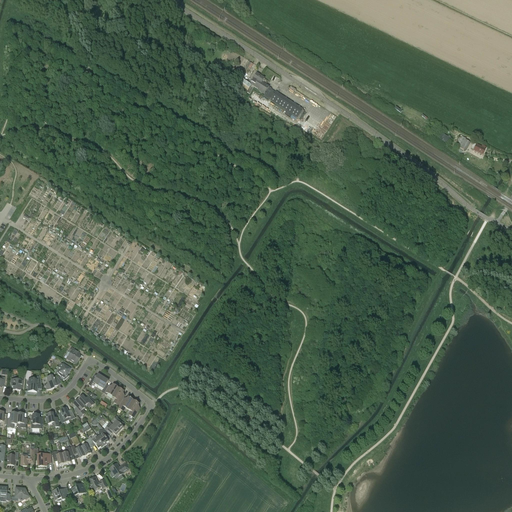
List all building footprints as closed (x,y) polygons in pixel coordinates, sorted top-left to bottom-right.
[(250,85),(241,78),(239,82),(237,86),(236,87),(247,93),(251,86),(253,88),(254,88),(261,77),(257,74),(253,80),(252,80),(251,82),(252,83),(250,85)] [(265,100),(299,121),(304,113),(270,92),(270,93),(267,91),(269,88),(262,84),(264,79),(261,77),(254,88),(258,90),(257,91),(264,95),(263,96),(266,98),(265,100)] [(448,140),(451,140),(450,136),(447,137),(442,133),(439,139),(446,144),(448,140)] [(466,151),(470,143),(466,140),(466,139),(461,136),(458,141),(460,141),(457,146),(466,151)] [(473,144),(471,149),(474,151),(473,152),(482,156),(486,149),(485,149),(486,148),(482,146),(482,147),(477,145),(476,145),(473,144)] [(75,365),(80,358),(76,355),(78,353),(71,349),(69,352),(70,353),(66,360),(75,365)] [(65,380),(68,377),(67,375),(70,370),(66,368),(68,365),(63,362),(59,369),(60,369),(57,373),(64,381),(65,380)] [(95,385),(98,387),(103,378),(98,375),(94,381),(92,379),(88,385),(91,387),(92,384),(95,386),(95,385)] [(56,387),(60,384),(56,379),(54,380),(51,377),(46,379),(47,385),(45,386),(46,391),(50,391),(54,389),(53,388),(56,387)] [(28,386),(27,392),(36,393),(37,388),(41,388),(40,378),(37,378),(36,381),(28,380),(28,383),(27,383),(26,384),(26,385),(27,386),(28,386)] [(108,388),(105,387),(108,381),(103,378),(98,387),(103,390),(101,393),(104,394),(108,389),(108,388)] [(22,387),(23,379),(20,379),(20,381),(13,380),(13,383),(11,383),(10,388),(13,388),(13,391),(19,391),(19,387),(22,387)] [(113,398),(118,389),(113,386),(110,390),(108,389),(104,394),(107,396),(108,394),(113,397),(113,398)] [(124,392),(118,389),(113,398),(115,400),(113,403),(118,406),(122,400),(120,398),(124,392)] [(78,401),(85,409),(84,408),(87,406),(89,409),(94,405),(89,399),(87,401),(82,397),(80,399),(79,398),(78,399),(78,400),(78,401)] [(128,410),(133,401),(128,398),(125,404),(122,402),(118,409),(123,412),(125,409),(128,410)] [(85,409),(78,401),(77,401),(76,401),(75,402),(75,403),(73,405),(78,410),(76,412),(81,418),(85,414),(82,411),(85,409)] [(139,404),(133,401),(128,410),(131,412),(128,416),(134,419),(138,412),(135,410),(139,404)] [(60,412),(61,414),(58,416),(59,418),(62,425),(75,419),(72,413),(69,414),(66,409),(64,410),(63,410),(61,411),(60,412)] [(17,425),(18,414),(11,414),(11,422),(8,422),(7,428),(13,429),(13,425),(17,425)] [(18,414),(17,425),(17,424),(20,424),(20,428),(26,429),(26,422),(23,422),(24,415),(18,414)] [(55,421),(53,414),(46,415),(47,419),(46,419),(47,425),(52,424),(53,426),(55,426),(55,428),(59,427),(58,421),(55,421)] [(33,422),(33,425),(31,425),(31,429),(42,430),(42,423),(39,423),(39,416),(33,416),(33,417),(31,417),(31,422),(33,422)] [(112,421),(115,424),(113,426),(120,432),(124,428),(119,424),(121,421),(116,417),(112,421)] [(109,434),(111,432),(116,437),(120,432),(113,426),(110,423),(108,425),(108,426),(104,430),(109,434)] [(100,431),(99,432),(99,434),(100,436),(97,438),(104,446),(106,444),(108,442),(105,437),(107,435),(103,429),(100,431)] [(96,436),(91,439),(90,438),(88,440),(91,446),(94,444),(98,450),(101,448),(104,446),(97,438),(96,436)] [(81,448),(86,457),(91,454),(88,449),(92,447),(91,446),(88,440),(85,441),(86,444),(84,444),(84,447),(81,448)] [(74,455),(77,454),(80,460),(86,457),(81,448),(79,449),(76,448),(75,449),(74,447),(71,448),(74,455)] [(70,448),(66,449),(64,452),(65,454),(62,455),(65,465),(70,463),(69,457),(73,456),(70,448)] [(30,449),(30,455),(22,455),(21,467),(27,467),(28,464),(34,464),(34,458),(34,450),(30,449)] [(53,461),(57,460),(59,466),(65,465),(62,455),(59,455),(58,452),(56,453),(56,452),(52,453),(53,461)] [(7,466),(14,466),(15,459),(18,459),(19,453),(15,453),(15,456),(8,456),(7,466)] [(45,454),(42,454),(41,455),(38,456),(38,467),(47,467),(47,464),(51,464),(50,455),(46,455),(46,454),(45,454)] [(109,470),(111,473),(109,475),(112,479),(114,477),(116,479),(123,474),(129,469),(126,464),(119,468),(117,465),(109,470)] [(93,491),(95,491),(95,492),(96,492),(98,491),(98,490),(98,489),(100,488),(102,487),(103,490),(107,488),(104,481),(100,482),(100,484),(98,485),(95,478),(88,481),(93,491)] [(77,498),(77,497),(79,497),(79,496),(86,494),(82,484),(75,487),(76,488),(70,490),(73,497),(72,497),(73,500),(77,498)] [(0,489),(0,502),(6,503),(6,502),(9,502),(10,495),(6,495),(7,489),(4,488),(3,488),(2,488),(1,488),(0,488),(0,489)] [(68,499),(66,495),(69,495),(67,489),(64,490),(59,491),(58,490),(52,492),(52,493),(55,500),(59,502),(62,501),(68,499)] [(15,490),(14,497),(12,496),(11,502),(17,502),(19,500),(20,503),(28,498),(25,492),(23,490),(15,490)]
